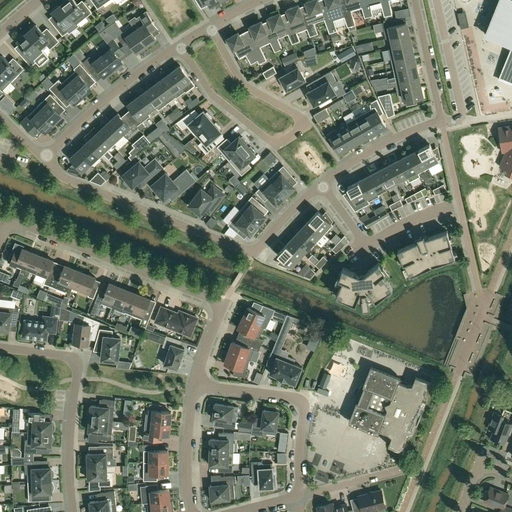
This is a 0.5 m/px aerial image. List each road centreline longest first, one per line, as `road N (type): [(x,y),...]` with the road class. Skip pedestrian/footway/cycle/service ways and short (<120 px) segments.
road 1 (residential): [(179,43),(210,95),(271,145),(288,136),(305,123),(239,83),(207,26)]
road 2 (residential): [(0,227),(213,299),(220,308),(194,386)]
road 3 (residential): [(319,184),(439,119),(412,0)]
road 4 (residential): [(252,254),(64,178),(43,158)]
road 5 (residential): [(69,511),(73,365),(0,348)]
road 6 (residential): [(296,498),(296,398),(194,386)]
road 7 (residential): [(43,158),(179,43)]
road 8 (residential): [(319,184),(364,246),(441,206)]
road 9 (residential): [(194,386),(183,456),(188,511)]
